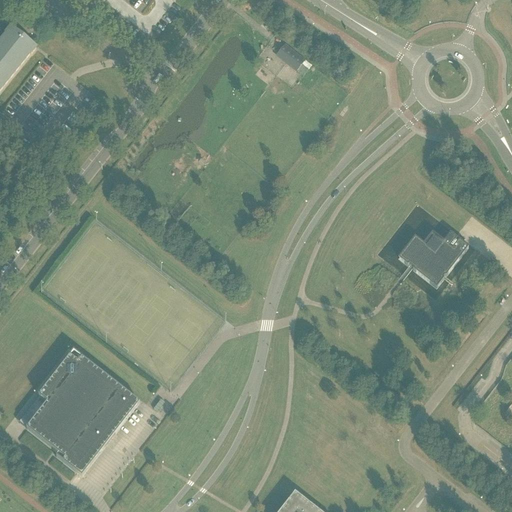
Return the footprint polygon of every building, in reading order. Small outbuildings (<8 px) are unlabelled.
[(31,56),(36,50),(11,30),(6,36),(7,36),(0,44),(0,92),(30,55),(31,56)] [(287,64),(297,72),(305,62),(285,46),(277,56),(287,64)] [(413,271),(413,272),(436,290),(444,281),(443,280),(444,279),(445,278),(446,279),(468,249),(450,235),(444,243),(433,234),(422,247),(413,241),(398,260),(408,268),(408,267),(411,269),(413,271)] [(39,399),(47,405),(27,431),(53,452),(65,461),(64,463),(63,464),(76,475),(80,478),(103,448),(105,449),(115,436),(113,435),(135,407),(137,404),(82,361),(78,365),(70,358),(39,399)] [(34,402),(27,415),(32,418),(39,405),(34,402)] [(285,511),(310,511),(295,500),(285,511)]
